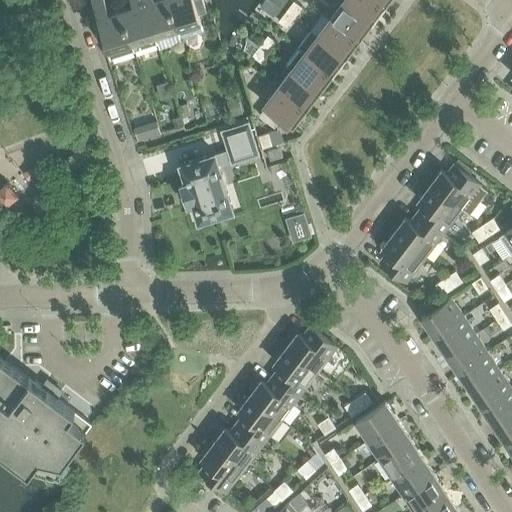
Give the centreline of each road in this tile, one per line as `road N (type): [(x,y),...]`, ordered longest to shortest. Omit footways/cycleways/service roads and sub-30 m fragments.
road 1 (residential): [(132,293),(123,189),(64,0)]
road 2 (residential): [(505,511),(389,335),(322,274)]
road 3 (residential): [(191,511),(165,495),(176,457),(298,291)]
road 4 (residential): [(322,274),(453,97)]
road 5 (residential): [(132,293),(298,291)]
road 6 (residential): [(0,297),(132,293)]
